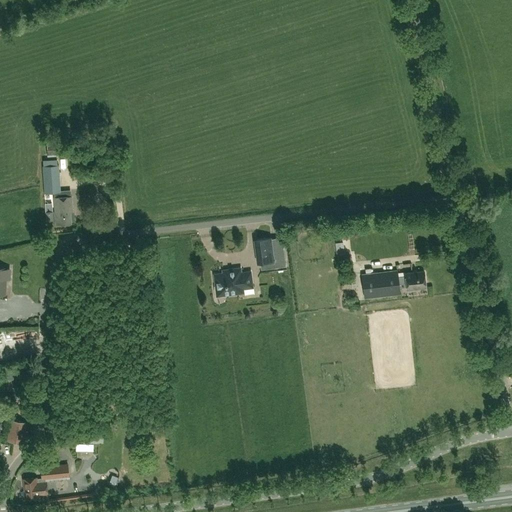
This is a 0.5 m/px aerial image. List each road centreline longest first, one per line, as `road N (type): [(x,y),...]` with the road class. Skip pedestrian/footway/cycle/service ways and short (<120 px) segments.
road 1 (unclassified): [(458,196),(66,246),(51,277),(44,420),(8,475),(3,511)]
road 2 (unclassified): [(142,511),(373,478),(458,442),(511,431)]
road 3 (unclassified): [(511,420),(458,196)]
road 4 (unclassified): [(458,196),(408,0)]
